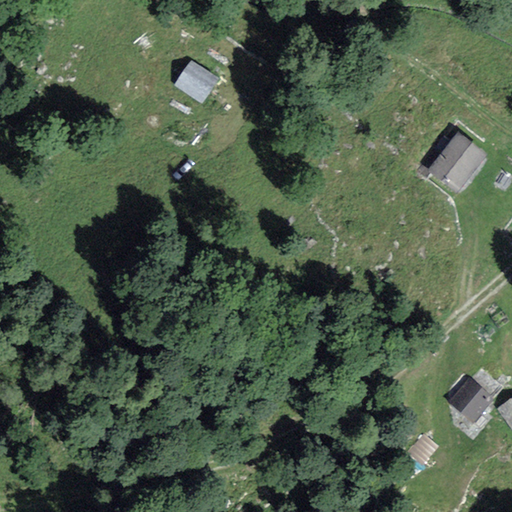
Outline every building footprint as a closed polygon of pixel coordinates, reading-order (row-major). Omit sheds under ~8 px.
[(218,79),(191,60),(173,86),(200,105),(218,79)] [(486,156),(459,133),(428,170),(456,193),(486,156)] [(495,398),(468,377),(447,402),(473,424),(495,398)] [(511,398),(498,408),(511,429),(511,398)] [(439,447),(425,433),(406,452),(422,467),(439,447)]
